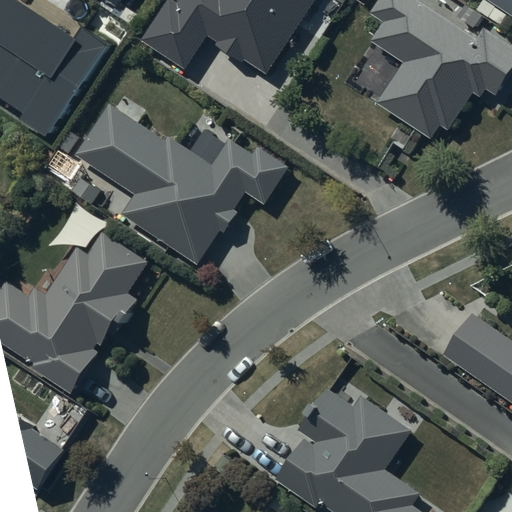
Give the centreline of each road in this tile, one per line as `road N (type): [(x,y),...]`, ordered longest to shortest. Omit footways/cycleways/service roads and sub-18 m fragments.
road 1 (residential): [(109,511),(154,437),(216,365),(316,286)]
road 2 (residential): [(316,286),(511,434)]
road 3 (residential): [(316,286),(511,179)]
